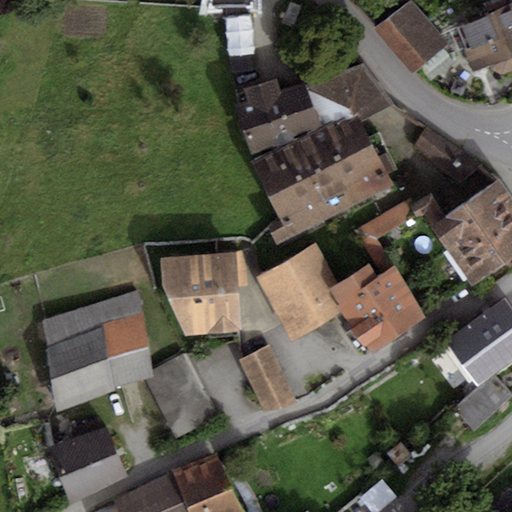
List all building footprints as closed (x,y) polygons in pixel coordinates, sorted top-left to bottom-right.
[(255,0),(207,0),(206,10),(223,9),(252,9),(255,8),(255,0)] [(411,0),(409,0),(374,29),(412,74),(448,44),(411,0)] [(511,5),(457,27),(474,71),(490,65),(491,68),(503,75),(511,70),(511,5)] [(252,9),(223,9),(228,57),(229,57),(231,72),(254,70),(252,55),(256,55),(252,9)] [(298,139),(252,161),(281,220),(386,173),(396,169),(380,133),(369,138),(361,121),(393,104),(362,63),(306,86),(323,126),(298,139)] [(248,101),(235,104),(251,154),(275,145),(276,147),(294,140),(293,136),(323,126),(306,86),(305,84),(280,90),(276,79),(244,88),(248,101)] [(479,163),(426,127),(413,147),(455,179),(479,163)] [(386,173),(281,220),(267,227),(277,244),(393,186),(386,173)] [(433,226),(431,228),(469,282),(472,286),(511,257),(511,197),(499,179),(446,217),(433,226)] [(426,215),(433,226),(446,217),(432,193),(410,206),(416,215),(418,220),(426,215)] [(416,215),(410,206),(407,201),(355,231),(381,274),(393,267),(377,239),(416,215)] [(315,244),(256,278),(292,342),(341,313),(336,306),(338,304),(329,288),(336,284),(315,244)] [(246,250),(160,257),(162,286),(185,335),(243,330),(239,285),(248,285),(246,250)] [(336,284),(329,288),(338,304),(336,306),(341,313),(370,353),(427,315),(423,310),(395,266),(393,267),(381,274),(378,276),(368,263),(336,284)] [(139,290),(42,320),(56,411),(146,379),(154,377),(153,369),(139,290)] [(511,310),(503,299),(447,343),(480,384),(511,359),(511,310)] [(270,345),(239,360),(263,411),(280,408),(297,401),(270,345)] [(184,354),(153,369),(154,377),(146,379),(176,440),(217,418),(184,354)] [(511,397),(511,393),(494,374),(455,409),(475,431),(511,397)] [(107,424),(49,447),(69,500),(128,477),(107,424)] [(401,443),(388,454),(398,467),(412,457),(401,443)] [(172,470),(173,472),(190,511),(241,511),(224,472),(217,454),(172,470)] [(117,507),(105,511),(190,511),(173,472),(114,500),(117,507)] [(382,480),(358,498),(369,511),(382,511),(397,501),(382,480)]
